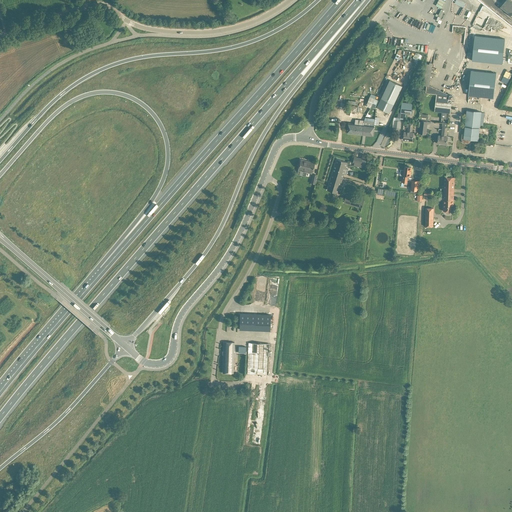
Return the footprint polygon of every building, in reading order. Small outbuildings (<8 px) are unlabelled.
[(511,0),(505,0),(501,7),(511,15),(511,0)] [(482,28),(480,33),(486,36),(489,31),(482,28)] [(475,36),(472,60),(502,64),(505,39),(475,36)] [(429,85),(432,65),(425,63),(422,85),(427,86),(426,93),(437,94),(436,101),(434,111),(441,112),(449,113),(450,113),(452,103),(452,100),(453,100),(454,95),(450,95),(450,96),(449,96),(449,94),(430,86),(429,85)] [(471,70),(469,95),(494,98),(496,73),(471,70)] [(402,86),(390,80),(377,107),(389,113),(402,86)] [(370,97),(366,106),(371,108),(375,99),(370,97)] [(412,109),(412,103),(402,102),(401,112),(406,113),(408,113),(408,115),(413,115),(413,109),(412,109)] [(463,128),(462,138),(462,139),(462,141),(463,142),(464,142),(465,143),(466,143),(467,143),(468,143),(467,140),(469,139),(471,139),(478,140),(480,125),(483,125),(484,113),(481,113),(481,112),(467,110),(465,128),(463,128)] [(347,133),(362,135),(364,121),(355,120),(355,124),(348,123),(347,133)] [(375,122),(364,121),(362,135),(373,136),(375,122)] [(426,135),(428,122),(421,121),(421,122),(420,126),(419,134),(426,135)] [(413,126),(413,123),(409,122),(408,123),(407,123),(407,124),(406,124),(406,127),(408,127),(408,132),(404,132),(404,134),(403,139),(412,140),(413,137),(415,137),(416,133),(413,133),(412,132),(413,126)] [(447,130),(447,127),(443,126),(443,129),(442,136),(439,135),(438,138),(438,143),(447,144),(447,141),(449,141),(450,137),(448,136),(446,136),(447,130)] [(335,163),(332,174),(343,177),(344,174),(346,175),(348,169),(346,168),(346,167),(348,162),(337,159),(335,163)] [(313,168),(314,163),(301,160),(299,167),(299,169),(298,171),(306,173),(307,170),(312,172),(312,171),(313,168)] [(401,170),(400,175),(403,176),(403,179),(402,179),(402,182),(407,183),(407,180),(408,176),(410,176),(411,175),(411,172),(412,167),(405,166),(404,170),(401,170)] [(332,174),(327,190),(338,193),(343,177),(332,174)] [(444,194),(454,194),(454,177),(444,177),(444,194)] [(412,185),(411,190),(418,191),(419,186),(419,181),(413,180),(412,180),(412,185)] [(454,194),(444,194),(444,200),(443,211),(453,211),(454,194)] [(365,200),(346,195),(344,202),(362,208),(365,200)] [(434,208),(426,208),(425,227),(433,227),(434,208)] [(270,315),(240,314),(239,329),(270,331),(270,315)] [(222,373),(233,373),(234,342),(223,342),(222,373)] [(247,375),(252,375),(263,375),(268,375),(269,344),(248,343),(247,375)]
